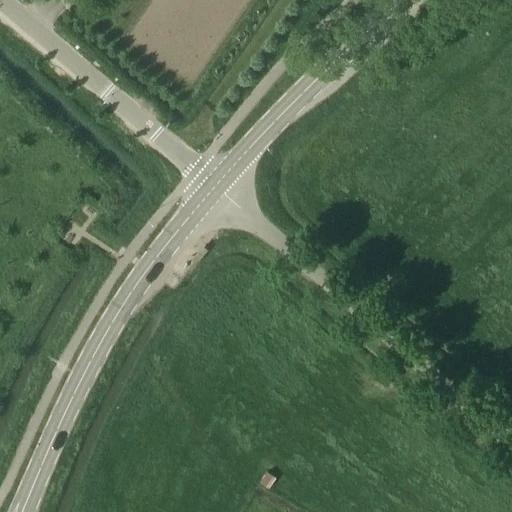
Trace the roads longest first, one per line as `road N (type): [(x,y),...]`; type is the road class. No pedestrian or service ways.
road 1 (unclassified): [(213,187),(511,443)]
road 2 (tertiary): [(24,506),(127,298),(213,187)]
road 3 (residential): [(213,187),(0,2)]
road 4 (tertiary): [(213,187),(407,0)]
